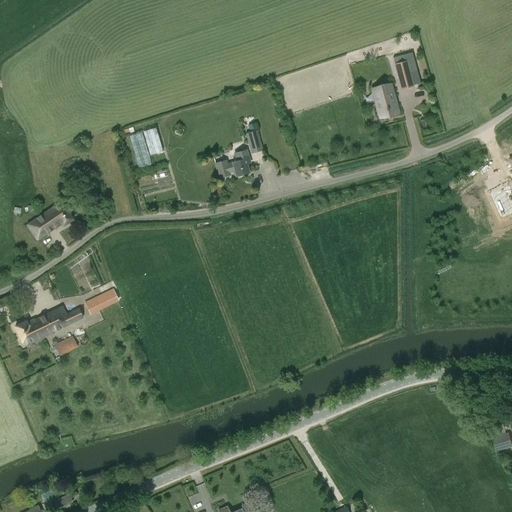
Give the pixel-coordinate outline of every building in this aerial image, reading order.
[(412,86),(409,74),(398,77),(401,89),(412,86)] [(394,98),(390,84),(372,89),(376,103),(377,103),(381,118),(397,114),(393,99),(394,98)] [(143,130),(150,155),(164,151),(157,126),(143,130)] [(257,131),(246,134),(251,153),(262,150),(257,131)] [(235,171),(237,176),(250,173),(246,159),(249,158),(247,150),(235,154),(237,161),(233,163),(227,165),(225,156),(214,160),(220,178),(230,175),(230,172),(235,171)] [(511,195),(507,185),(489,194),(500,216),(511,209),(511,195)] [(61,202),(27,226),(37,241),(61,224),(63,227),(74,219),(61,202)] [(91,315),(118,301),(112,289),(85,302),(91,315)] [(26,321),(14,327),(24,346),(70,324),(83,317),(78,308),(66,315),(62,307),(27,323),(26,321)] [(59,356),(78,347),(72,336),(54,344),(59,356)] [(496,452),(497,451),(511,446),(511,443),(509,432),(492,438),(496,452)] [(56,511),(73,503),(69,494),(52,501),(56,511)]
